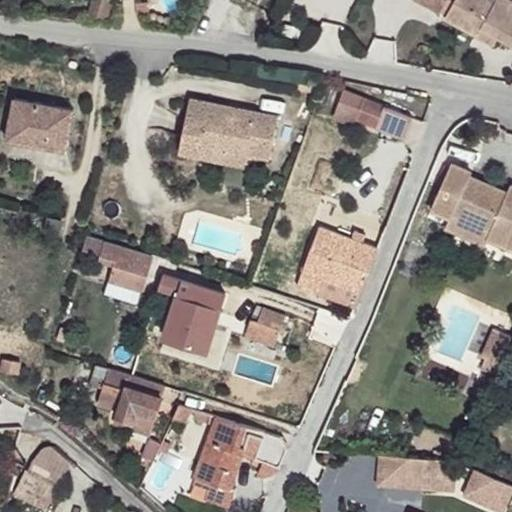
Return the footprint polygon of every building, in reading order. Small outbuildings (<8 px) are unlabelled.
[(111,0),(94,0),(90,15),(106,20),(111,0)] [(481,28),(499,38),(511,45),(511,2),(508,0),(497,0),(495,4),(487,0),(457,0),(448,18),(478,35),(481,28)] [(494,44),(499,38),(481,28),(478,35),(494,44)] [(206,147),(250,156),(271,160),(279,116),(193,99),(181,153),(203,157),(206,147)] [(17,100),(9,139),(67,150),(74,111),(17,100)] [(359,122),(378,129),(387,108),(368,101),(359,122)] [(387,108),(378,129),(406,141),(415,119),(387,108)] [(246,168),(250,156),(206,147),(203,157),(203,159),(246,168)] [(468,181),(470,176),(472,173),(451,164),(430,211),(451,219),(452,215),(489,231),(485,239),(487,239),(511,249),(511,187),(509,186),(506,192),(478,179),(475,185),(468,181)] [(478,179),(470,176),(468,181),(475,185),(478,179)] [(484,246),(487,239),(485,239),(489,231),(452,215),(451,219),(445,230),(484,246)] [(379,249),(363,244),(352,240),(323,229),(302,276),(323,285),(325,278),(362,292),(379,249)] [(352,240),(363,244),(367,235),(355,232),(352,240)] [(145,291),(155,257),(89,235),(84,250),(97,254),(100,247),(105,248),(100,260),(117,266),(112,281),(145,291)] [(228,294),(167,275),(162,291),(179,296),(166,337),(210,351),(228,294)] [(325,278),(323,285),(359,298),(362,292),(325,278)] [(287,316),(266,308),(261,323),(254,320),(247,337),(276,347),(287,316)] [(65,328),(60,341),(66,342),(71,329),(65,328)] [(502,364),(511,340),(511,335),(496,328),(483,357),(488,359),(502,364)] [(22,362),(6,357),(4,372),(21,374),(22,362)] [(497,375),(502,364),(488,359),(484,369),(497,375)] [(133,376),(99,364),(95,377),(109,381),(108,384),(128,391),(120,417),(135,421),(139,411),(158,417),(168,387),(133,376)] [(195,410),(182,406),(175,419),(190,424),(195,410)] [(252,434),(254,429),(219,418),(196,475),(211,481),(233,490),(252,434)] [(267,433),(254,429),(252,434),(265,440),(267,433)] [(282,439),(267,433),(265,440),(258,458),(266,461),(260,476),(264,477),(273,474),(278,472),(288,450),(282,439)] [(153,462),(163,444),(153,439),(144,456),(153,462)] [(409,459),(382,456),(381,486),(407,489),(409,459)] [(427,460),(409,459),(407,489),(425,490),(427,460)] [(444,461),(427,460),(425,490),(441,491),(444,461)] [(457,493),(459,463),(444,461),(441,491),(457,493)] [(31,470),(18,493),(42,506),(54,482),(31,470)] [(506,511),(511,498),(511,486),(475,470),(464,495),(502,511),(506,511)] [(211,481),(205,497),(232,506),(238,492),(233,490),(211,481)] [(319,511),(296,503),(292,511),(319,511)]
